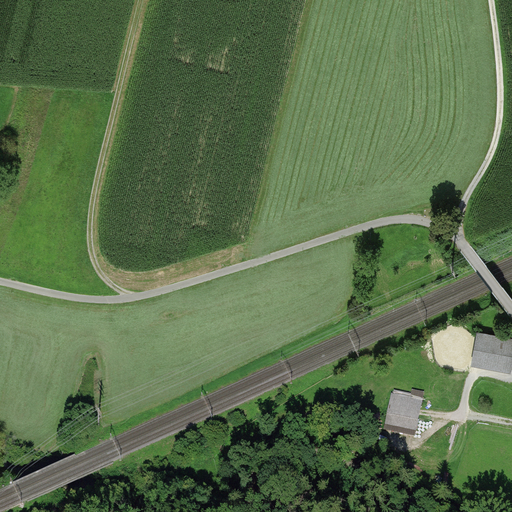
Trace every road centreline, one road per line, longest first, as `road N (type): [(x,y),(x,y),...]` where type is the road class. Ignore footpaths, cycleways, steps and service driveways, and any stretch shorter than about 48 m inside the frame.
road 1 (residential): [(511,309),(457,236),(407,220),(122,299),(0,282)]
road 2 (track): [(141,0),(90,216),(97,268),(134,297)]
road 3 (track): [(491,0),(499,125),(457,236)]
road 4 (track): [(442,471),(472,377),(511,375)]
